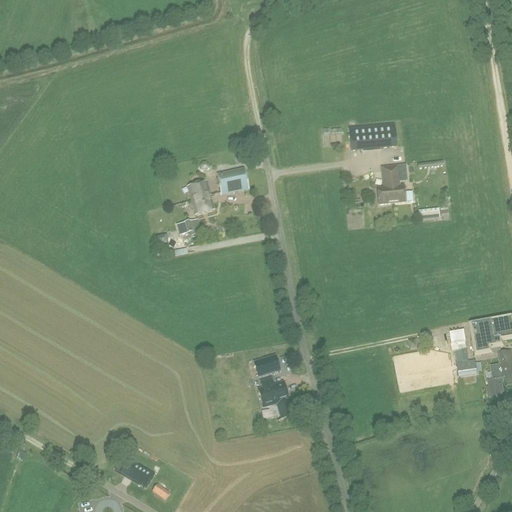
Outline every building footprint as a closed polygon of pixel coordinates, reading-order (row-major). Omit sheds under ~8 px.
[(394,125),(348,129),(350,152),(396,148),(394,125)] [(381,169),(383,189),(376,190),(378,206),(405,203),(403,187),(399,187),(398,182),(406,181),(405,167),(381,169)] [(221,196),(248,190),(244,172),(217,178),(221,196)] [(206,179),(188,184),(195,212),(215,207),(206,179)] [(418,210),(419,220),(439,218),(438,208),(418,210)] [(176,226),(179,237),(194,233),(191,221),(184,223),(184,224),(176,226)] [(175,249),(177,257),(189,254),(188,246),(175,249)] [(492,354),(491,349),(504,347),(503,341),(511,339),(511,314),(469,322),(475,357),(492,354)] [(452,353),(455,352),(457,364),(468,362),(466,350),(464,351),(461,332),(450,334),(452,345),(451,345),(452,353)] [(408,342),(409,351),(419,350),(417,341),(408,342)] [(511,375),(510,362),(511,361),(511,359),(511,352),(497,355),(499,365),(490,367),(492,381),(489,381),(489,382),(487,382),(490,398),(500,396),(497,380),(502,379),(503,383),(511,381),(511,375)] [(275,356),(253,363),(258,379),(280,373),(275,356)] [(458,378),(477,375),(475,361),(468,362),(457,364),(456,364),(458,378)] [(282,375),(273,377),(275,383),(284,381),(282,375)] [(288,400),(283,384),(257,391),(262,407),(263,410),(277,405),(278,409),(280,409),(283,419),(293,416),(291,410),(293,409),(290,399),(288,400)] [(146,490),(155,475),(129,460),(126,463),(121,460),(115,471),(146,490)] [(165,501),(170,494),(157,485),(152,492),(165,501)]
